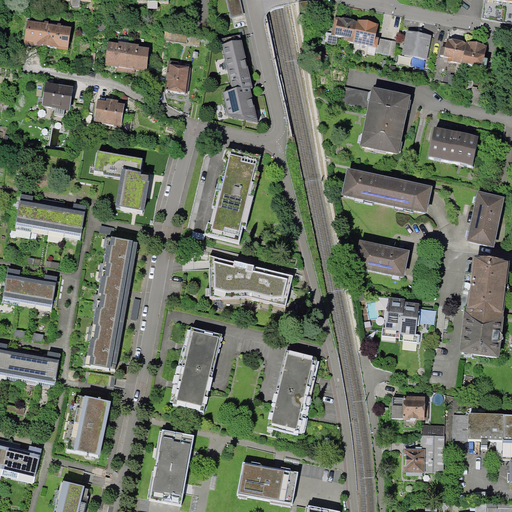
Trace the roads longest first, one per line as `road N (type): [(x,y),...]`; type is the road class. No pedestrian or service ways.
road 1 (residential): [(194,124),(170,207),(117,511)]
road 2 (residential): [(355,511),(336,371),(277,144)]
road 3 (residential): [(26,59),(194,124)]
road 4 (unknown): [(511,263),(470,253),(459,262),(451,384)]
road 5 (unknown): [(330,345),(185,318)]
road 6 (residential): [(252,1),(277,144)]
road 7 (residential): [(366,375),(381,511)]
